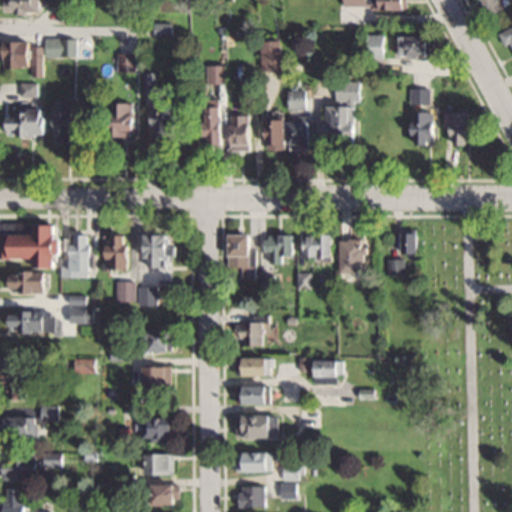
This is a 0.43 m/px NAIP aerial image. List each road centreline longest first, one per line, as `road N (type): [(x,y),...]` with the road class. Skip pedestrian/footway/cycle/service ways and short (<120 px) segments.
road 1 (residential): [(0,198),(511,198)]
road 2 (residential): [(208,198),(210,511)]
road 3 (residential): [(448,0),(511,119)]
